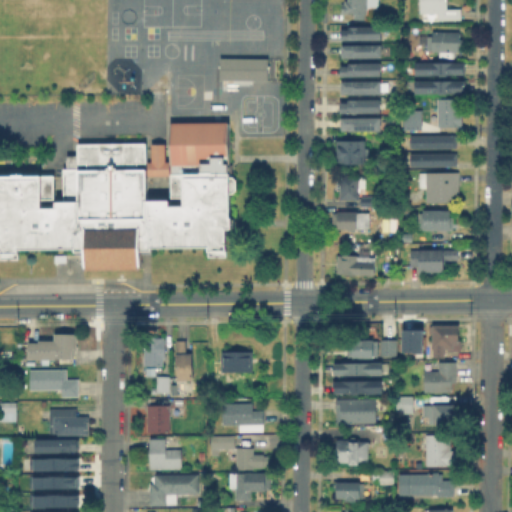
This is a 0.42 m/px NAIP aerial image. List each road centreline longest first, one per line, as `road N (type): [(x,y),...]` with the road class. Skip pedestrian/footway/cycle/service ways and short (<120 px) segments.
road 1 (residential): [(299,511),(306,0)]
road 2 (residential): [(489,511),(495,0)]
road 3 (tertiary): [(511,299),(156,304)]
road 4 (residential): [(110,511),(114,305)]
road 5 (tertiary): [(156,304),(0,305)]
